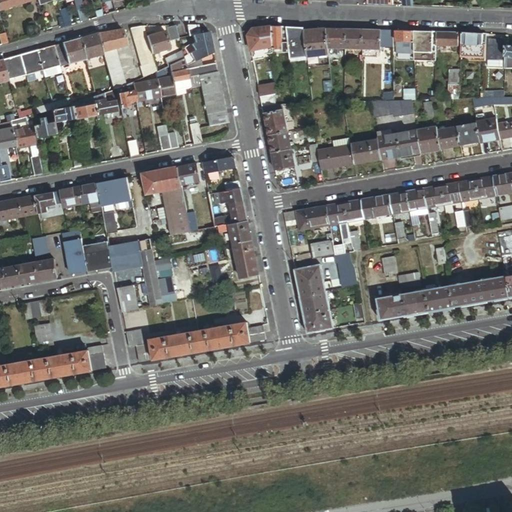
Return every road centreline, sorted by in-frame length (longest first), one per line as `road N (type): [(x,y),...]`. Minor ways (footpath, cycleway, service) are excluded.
road 1 (unknown): [(0,429),(511,341)]
road 2 (residential): [(221,7),(511,21)]
road 3 (residential): [(251,143),(0,191)]
road 4 (residential): [(264,204),(511,161)]
road 5 (tertiary): [(511,317),(294,355)]
road 6 (residential): [(0,298),(104,281),(127,384)]
road 7 (residential): [(0,51),(194,0)]
road 8 (tertiary): [(294,355),(127,384)]
road 9 (residential): [(264,204),(294,355)]
road 10 (unclassified): [(360,511),(511,485)]
road 11 (residential): [(221,7),(251,143)]
road 12 (tertiary): [(127,384),(0,407)]
